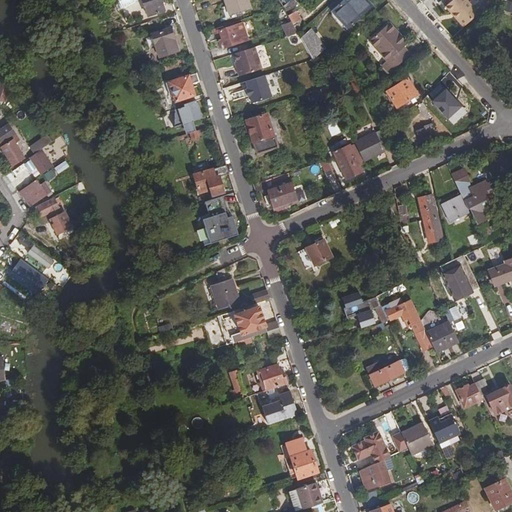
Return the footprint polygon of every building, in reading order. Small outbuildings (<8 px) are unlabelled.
[(142,0),(148,16),(165,11),(160,0),(119,0),(122,8),(139,0),(142,0)] [(224,0),(230,16),(250,9),(247,0),(224,0)] [(289,0),(282,6),(287,14),(297,5),(294,0),(289,0)] [(344,0),(332,11),(348,29),(373,7),(366,0),(344,0)] [(479,13),(467,0),(448,0),(451,2),(450,3),(456,10),(454,11),(460,18),(458,20),(464,27),(479,13)] [(446,7),(458,20),(460,18),(454,11),(456,10),(450,3),(446,7)] [(300,19),(296,11),(288,16),(292,24),(300,19)] [(224,44),(225,47),(247,40),(242,23),(231,26),(230,24),(213,29),(214,34),(220,32),(222,40),(219,40),(221,45),(224,44)] [(403,47),(407,44),(389,24),(370,41),(388,61),(382,66),(389,74),(410,55),(403,47)] [(292,35),(297,33),(294,27),(283,30),(285,37),(292,35)] [(151,34),(159,57),(176,52),(171,38),(174,37),(174,36),(175,35),(173,29),(172,29),(171,29),(171,28),(151,34)] [(313,60),(325,49),(311,29),(301,38),(302,40),(303,42),(312,57),(313,60)] [(301,38),(297,33),(292,35),(297,43),(302,40),(301,38)] [(312,57),(303,42),(296,45),(305,61),(312,57)] [(239,69),(237,69),(239,76),(262,69),(254,47),(234,54),(236,62),(239,69)] [(184,63),(183,58),(164,64),(166,69),(184,63)] [(305,91),(310,89),(308,82),(315,79),(313,70),(300,75),(305,91)] [(192,85),(199,82),(196,73),(169,82),(175,102),(177,101),(185,98),(195,95),(192,85)] [(246,94),(249,105),(270,98),(264,76),(233,85),(237,97),(246,94)] [(396,107),(418,94),(408,79),(387,92),(396,107)] [(339,88),(336,83),(329,87),(332,92),(339,88)] [(438,84),(424,97),(446,120),(460,107),(438,84)] [(0,89),(0,102),(5,104),(9,93),(0,89)] [(185,98),(177,101),(179,108),(175,110),(174,127),(183,125),(193,121),(203,118),(197,102),(188,105),(185,98)] [(257,154),(278,147),(275,137),(274,137),(266,113),(245,120),(253,144),(254,144),(257,154)] [(193,121),(183,125),(186,134),(190,133),(196,131),(193,121)] [(17,136),(8,124),(0,130),(0,148),(13,139),(17,136)] [(417,131),(421,143),(437,137),(432,124),(425,127),(425,129),(417,131)] [(384,128),(376,133),(384,151),(393,147),(384,128)] [(192,140),(199,138),(196,131),(190,133),(192,140)] [(356,144),(364,161),(384,151),(376,133),(355,142),(356,144)] [(30,158),(31,159),(42,150),(41,149),(51,142),(46,135),(29,148),(34,155),(30,158)] [(17,136),(13,139),(14,140),(1,148),(12,165),(25,157),(16,142),(19,140),(17,137),(17,136)] [(356,144),(350,147),(350,145),(334,153),(346,179),(362,172),(361,170),(367,168),(364,161),(356,144)] [(31,159),(41,174),(53,166),(42,150),(31,159)] [(69,167),(66,162),(61,165),(65,170),(69,167)] [(23,163),(12,172),(22,185),(33,175),(23,163)] [(65,170),(61,165),(55,169),(59,175),(65,170)] [(211,190),(213,196),(224,193),(219,176),(229,173),(226,165),(194,175),(199,193),(211,190)] [(53,166),(41,174),(42,175),(54,167),(53,166)] [(468,182),(470,181),(464,169),(452,175),(457,187),(468,182)] [(11,172),(6,175),(12,183),(16,180),(11,172)] [(285,207),(285,205),(296,199),(287,173),(253,184),(256,192),(267,189),(269,195),(268,196),(270,204),(272,203),(274,211),(285,207)] [(483,213),(494,208),(490,199),(495,197),(487,180),(471,188),(470,188),(471,191),(461,195),(468,210),(470,209),(477,223),(486,220),(483,213)] [(21,192),(25,197),(27,195),(30,199),(27,200),(31,206),(51,192),(45,182),(39,186),(36,181),(21,192)] [(468,182),(457,187),(461,195),(471,191),(470,188),(471,188),(468,182)] [(432,195),(419,198),(422,214),(424,220),(429,243),(442,239),(432,195)] [(441,205),(449,222),(469,213),(468,210),(461,195),(441,205)] [(200,220),(205,244),(235,238),(226,197),(203,202),(207,219),(200,220)] [(60,213),(54,200),(37,208),(41,217),(50,212),(52,217),(49,219),(57,235),(71,228),(64,212),(60,213)] [(401,226),(410,223),(408,216),(405,204),(397,207),(401,226)] [(147,219),(154,216),(151,208),(145,210),(147,219)] [(509,212),(508,211),(489,229),(486,224),(479,227),(484,238),(491,234),(511,216),(509,212)] [(424,220),(422,214),(415,216),(415,215),(408,216),(410,223),(424,220)] [(35,246),(23,238),(22,239),(22,238),(18,243),(19,243),(19,244),(30,252),(29,254),(49,269),(55,261),(35,246)] [(306,248),(314,266),(332,257),(324,240),(306,248)] [(464,255),(439,267),(455,299),(479,288),(464,255)] [(511,258),(505,261),(506,264),(507,267),(497,270),(496,267),(489,270),(494,283),(511,277),(511,276),(511,258)] [(48,281),(21,260),(10,275),(26,286),(28,283),(40,292),(48,281)] [(219,310),(240,303),(232,279),(225,281),(219,283),(211,286),(219,310)] [(378,300),(400,289),(398,286),(376,297),(378,300)] [(254,303),(269,298),(266,291),(252,296),(254,303)] [(361,327),(374,323),(366,296),(353,300),(357,314),(361,327)] [(378,300),(376,297),(371,299),(382,323),(388,321),(378,300)] [(426,332),(411,300),(403,304),(400,298),(384,306),(390,319),(402,314),(404,320),(408,318),(411,324),(424,351),(433,346),(426,332)] [(265,325),(258,303),(203,320),(212,349),(279,328),(277,322),(265,325)] [(450,323),(460,318),(455,307),(444,312),(449,322),(450,323)] [(449,322),(426,332),(433,346),(436,353),(458,342),(450,323),(449,322)] [(410,370),(406,359),(383,370),(379,362),(366,368),(374,386),(410,370)] [(264,390),(286,383),(287,382),(288,380),(287,375),(285,374),(284,375),(282,370),(279,371),(277,365),(257,371),(264,390)] [(236,369),(228,372),(234,391),(242,389),(236,369)] [(482,380),(475,383),(475,384),(481,396),(488,393),(482,380)] [(456,390),(464,408),(482,399),(481,396),(475,384),(468,387),(467,385),(456,390)] [(487,396),(496,416),(511,408),(511,406),(511,405),(511,389),(510,385),(487,396)] [(286,418),(297,415),(290,392),(279,395),(281,401),(284,412),(286,418)] [(284,412),(281,401),(274,403),(277,414),(284,412)] [(16,421),(12,408),(5,410),(9,423),(16,421)] [(450,411),(438,417),(440,423),(453,417),(450,411)] [(102,421),(103,424),(112,421),(110,413),(93,417),(94,423),(102,421)] [(429,421),(439,444),(441,448),(458,440),(456,436),(461,433),(453,417),(440,423),(438,417),(429,421)] [(433,446),(423,423),(401,433),(408,448),(412,456),(433,446)] [(76,438),(86,434),(84,426),(73,429),(76,438)] [(371,454),(375,463),(383,460),(387,458),(375,433),(360,440),(361,442),(362,445),(355,448),(361,459),(371,454)] [(408,448),(401,433),(392,437),(399,452),(408,448)] [(298,479),(318,472),(311,451),(306,452),(302,439),(286,444),(298,479)] [(362,445),(361,442),(351,446),(358,460),(361,459),(355,448),(362,445)] [(511,454),(508,448),(481,461),(484,467),(511,454)] [(360,471),(365,489),(390,481),(383,460),(375,463),(360,471)] [(87,481),(105,475),(103,469),(85,474),(87,481)] [(423,482),(420,475),(415,477),(418,484),(423,482)] [(495,511),(511,502),(511,493),(505,479),(485,489),(495,511)] [(303,509),(325,502),(322,494),(320,494),(316,482),(296,489),(303,509)] [(103,498),(111,496),(109,489),(101,491),(103,498)] [(410,502),(418,499),(415,491),(406,495),(410,502)] [(366,509),(379,503),(376,495),(363,499),(366,509)] [(441,511),(468,511),(471,511),(466,500),(441,511)]
